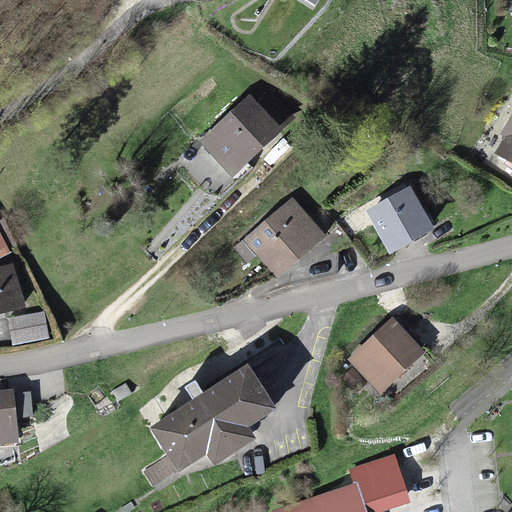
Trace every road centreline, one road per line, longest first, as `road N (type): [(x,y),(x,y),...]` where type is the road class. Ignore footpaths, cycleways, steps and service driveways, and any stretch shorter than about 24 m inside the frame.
road 1 (residential): [(511,244),(315,298),(0,365)]
road 2 (residential): [(0,117),(160,0)]
